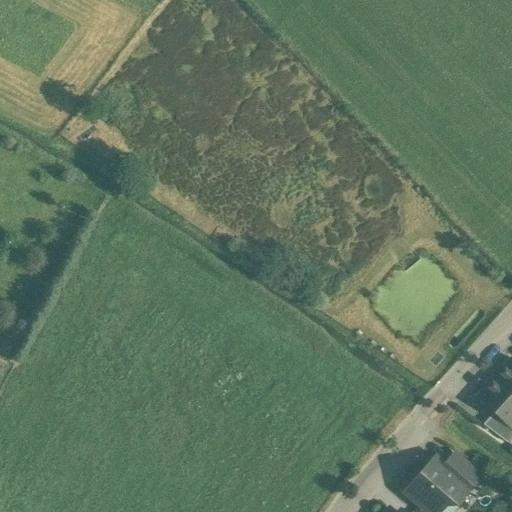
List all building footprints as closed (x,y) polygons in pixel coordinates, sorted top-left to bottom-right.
[(511,359),(495,378),(511,393),(511,359)] [(511,425),(511,393),(495,378),(477,397),(494,412),(510,427),(511,426),(511,425)] [(510,427),(494,412),(482,425),(506,443),(511,436),(511,427),(511,426),(510,427)] [(479,477),(453,454),(442,467),(465,485),(464,487),(468,490),(479,477)] [(438,463),(427,464),(404,490),(429,511),(438,511),(449,501),(458,500),(458,494),(464,487),(465,485),(442,467),(438,463)]
